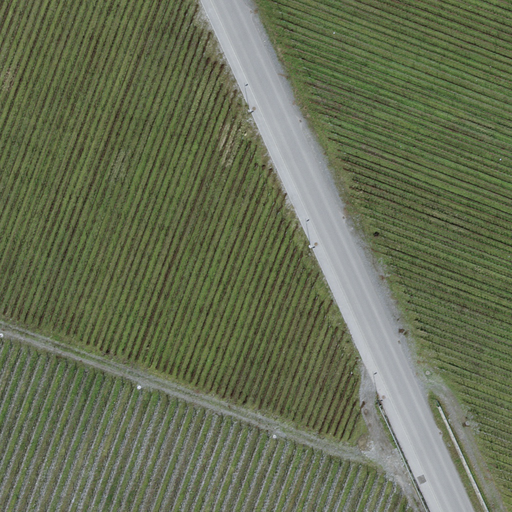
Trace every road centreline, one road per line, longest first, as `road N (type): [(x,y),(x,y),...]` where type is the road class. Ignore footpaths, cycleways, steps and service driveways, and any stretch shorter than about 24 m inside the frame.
road 1 (unclassified): [(456,511),(229,0)]
road 2 (track): [(401,388),(442,391),(500,511)]
road 3 (track): [(416,511),(367,397),(378,377),(394,371)]
